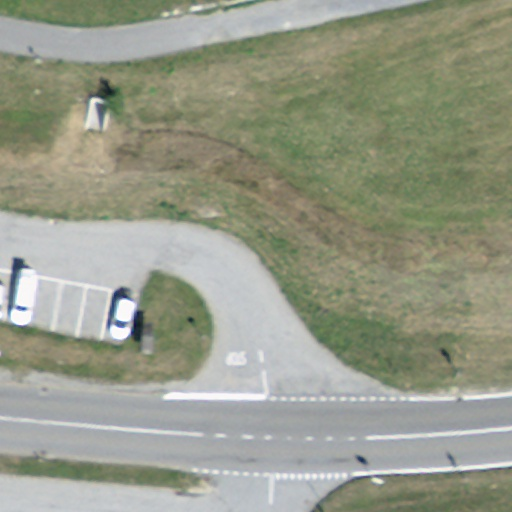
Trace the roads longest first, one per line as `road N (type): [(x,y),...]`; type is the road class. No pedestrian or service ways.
road 1 (unclassified): [(266,437),(256,309),(237,272),(201,245),(166,236),(35,237),(0,229)]
road 2 (unclassified): [(0,38),(111,45),(344,0)]
road 3 (primary): [(0,418),(266,437)]
road 4 (primary): [(266,437),(511,427)]
